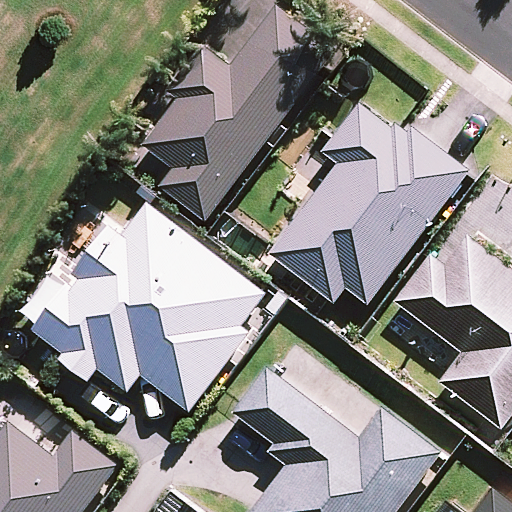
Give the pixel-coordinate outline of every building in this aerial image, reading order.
[(338,44),(283,2),(236,65),(207,43),(179,81),(190,90),(152,140),(181,162),(168,180),(210,213),(338,44)] [(399,133),(363,106),(335,144),(349,154),(278,249),(340,296),(351,281),(373,298),(472,166),(409,119),(399,133)] [(111,218),(37,317),(70,343),(64,351),(93,373),(103,360),(133,383),(146,366),(194,403),(252,326),(244,320),(269,287),(152,199),(128,231),(111,218)] [(511,412),(511,256),(474,228),(450,259),(439,250),(403,297),(469,347),(446,376),(506,421),(511,412)] [(366,434),(276,369),(241,417),(296,456),(255,511),(395,511),(442,447),(386,406),(366,434)] [(62,452),(16,418),(0,438),(0,511),(85,511),(124,460),(81,427),(62,452)] [(511,511),(511,497),(497,486),(477,511),(511,511)]
